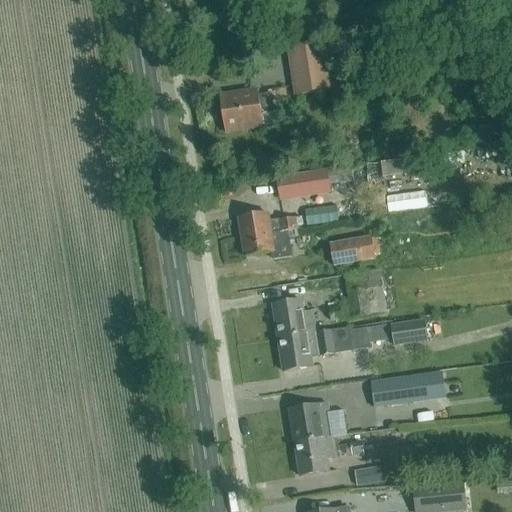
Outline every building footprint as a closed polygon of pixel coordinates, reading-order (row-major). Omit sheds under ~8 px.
[(295,98),(333,92),(326,45),(287,50),(295,98)] [(226,134),(264,128),(258,93),(220,99),(226,134)] [(281,203),(331,195),(328,171),(277,179),(281,203)] [(242,239),(288,232),(298,230),(296,219),(279,222),(279,221),(269,222),(268,214),(239,219),(242,239)] [(288,232),(242,239),(246,259),(273,255),(274,261),(292,259),(288,232)] [(335,269),(376,261),(373,238),(330,245),(335,269)] [(332,323),(387,314),(381,272),(346,277),(350,303),(341,305),(342,309),(330,310),(332,323)] [(279,340),(317,335),(313,314),(304,315),(302,302),(273,307),(279,340)] [(395,348),(429,343),(426,322),(391,326),(395,348)] [(317,335),(279,340),(284,374),(312,369),(310,356),(319,355),(320,358),(356,352),(352,329),(317,335)] [(377,410),(416,404),(430,402),(427,377),(412,379),(373,384),(377,410)] [(295,445),(333,439),(328,405),(290,411),(295,445)] [(386,428),(370,430),(372,449),(389,447),(386,428)] [(333,439),(295,445),(300,478),(329,474),(327,461),(336,459),(333,439)] [(352,445),(353,457),(365,456),(363,444),(352,445)] [(377,489),(386,488),(406,485),(403,466),(384,469),(356,473),(359,488),(376,486),(377,489)] [(464,485),(413,490),(415,511),(442,511),(466,509),(464,485)]
